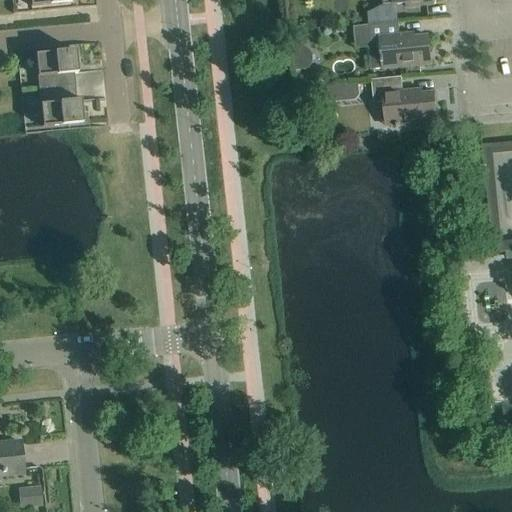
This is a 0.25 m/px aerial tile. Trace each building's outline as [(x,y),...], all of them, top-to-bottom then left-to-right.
[(392,0),(393,5),(407,4),(407,8),(433,6),(432,0),(392,0)] [(371,70),(411,66),(431,65),(428,37),(413,38),(413,41),(406,42),(405,35),(400,36),(398,22),(378,23),(368,24),(371,47),(368,48),(371,70)] [(305,47),(292,49),(294,71),(307,69),(305,47)] [(38,92),(75,88),(73,74),(77,74),(75,51),(35,55),(38,92)] [(396,127),(417,125),(436,123),(434,93),(411,95),(411,91),(403,92),(402,77),(382,79),(371,80),(373,104),(384,103),(386,127),(396,126),(396,127)] [(338,85),(325,86),(326,100),(340,99),(338,85)] [(75,88),(38,92),(42,128),(82,124),(80,101),(76,102),(75,88)] [(0,476),(22,474),(19,442),(0,444),(0,476)] [(19,487),(21,507),(44,505),(42,485),(19,487)]
